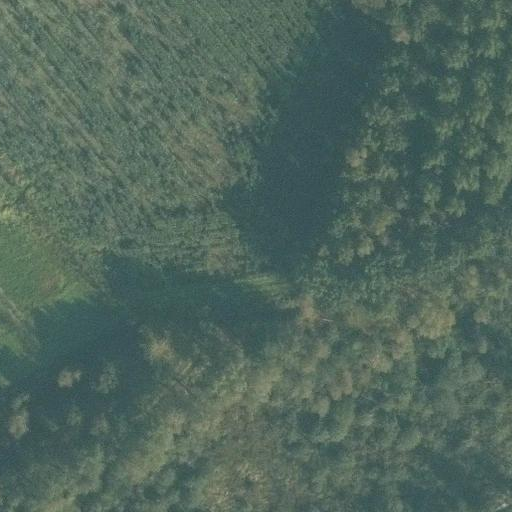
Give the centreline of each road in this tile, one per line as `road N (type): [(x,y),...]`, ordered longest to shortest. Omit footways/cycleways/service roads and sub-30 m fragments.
road 1 (track): [(76,511),(168,363),(194,345),(232,288),(288,282),(511,199)]
road 2 (track): [(232,288),(163,293),(98,318)]
